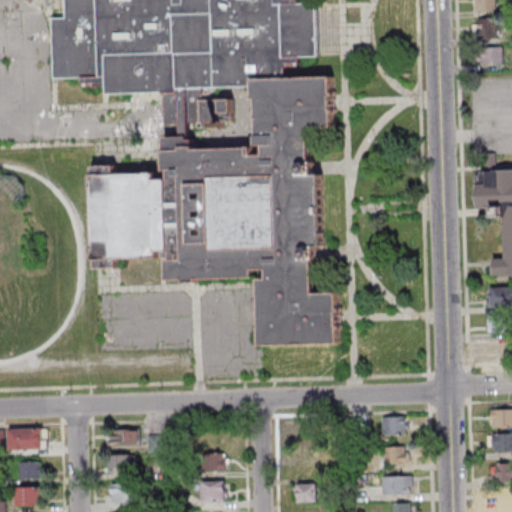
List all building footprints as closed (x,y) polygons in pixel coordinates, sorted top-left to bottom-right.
[(99,0),(101,76),(83,76),(55,77),(53,17),(67,17),(67,0),(99,0)] [(255,78),(255,85),(203,87),(188,87),(179,87),(179,91),(109,93),(108,85),(85,86),(85,81),(83,81),(83,76),(101,76),(99,0),(299,0),(299,3),(317,3),(319,55),(302,56),(302,61),(301,61),(301,65),(287,66),(288,77),(255,78)] [(496,0),(475,0),(476,10),(496,10),(496,0)] [(474,18),(474,37),(497,37),(497,18),(474,18)] [(504,46),(479,47),(479,63),(504,63),(504,46)] [(325,245),(318,245),(319,259),(316,259),(317,292),(341,292),(343,342),(262,345),(260,279),(270,278),(270,268),(256,268),(256,276),(201,278),(201,281),(187,281),(187,278),(169,278),(168,260),(174,259),(174,249),(172,178),(172,169),(166,169),(166,150),(184,150),(184,146),(197,146),(198,148),(256,147),(256,155),(267,154),(267,144),(259,144),(257,98),(255,98),(255,85),(255,78),(288,77),(335,76),(337,126),(313,127),(314,160),(317,160),(317,174),(323,173),(325,245)] [(189,135),(182,135),(181,99),(179,99),(179,91),(179,87),(188,87),(189,122),(189,135)] [(188,87),(203,87),(203,98),(201,98),(201,121),(189,122),(188,87)] [(234,97),(235,111),(221,112),(220,98),(234,97)] [(201,98),(203,98),(220,98),(221,112),(235,111),(235,120),(224,121),(216,121),(201,121),(201,98)] [(165,136),(182,135),(189,135),(189,139),(197,139),(197,146),(184,146),(184,150),(166,150),(165,136)] [(94,166),(117,165),(117,173),(159,171),(159,179),(172,178),(174,249),(161,249),(161,257),(120,258),(121,267),(97,267),(94,166)] [(505,257),(495,257),(495,275),(511,275),(511,168),(478,169),(478,207),(496,207),(496,217),(505,217),(505,257)] [(511,286),(490,287),(490,305),(511,305),(511,286)] [(511,315),(490,315),(490,332),(511,332),(511,315)] [(511,340),(490,341),(490,360),(511,359),(511,340)] [(511,426),(511,408),(492,409),(492,426),(511,426)] [(409,416),(384,416),(384,434),(409,434),(409,416)] [(10,428),(10,448),(48,448),(48,428),(10,428)] [(109,445),(140,445),(140,429),(109,429),(109,445)] [(511,432),(489,432),(490,451),(511,451),(511,432)] [(386,446),(386,463),(410,463),(410,446),(386,446)] [(205,470),(228,470),(228,452),(205,452),(205,470)] [(112,471),(136,471),(136,454),(112,454),(112,471)] [(43,478),(43,461),(20,461),(20,478),(43,478)] [(511,462),(495,463),(495,480),(511,480),(511,462)] [(383,476),(413,475),(414,486),(410,486),(410,493),(384,494),(383,476)] [(201,500),(229,500),(229,480),(201,480),(201,500)] [(137,483),(112,483),(112,501),(137,501),(137,483)] [(296,501),(318,501),(318,483),(296,483),(296,501)] [(43,486),(16,486),(16,505),(43,505),(43,486)] [(511,491),(494,492),(494,510),(511,509),(511,491)] [(394,502),(393,511),(412,511),(413,502),(394,502)]
